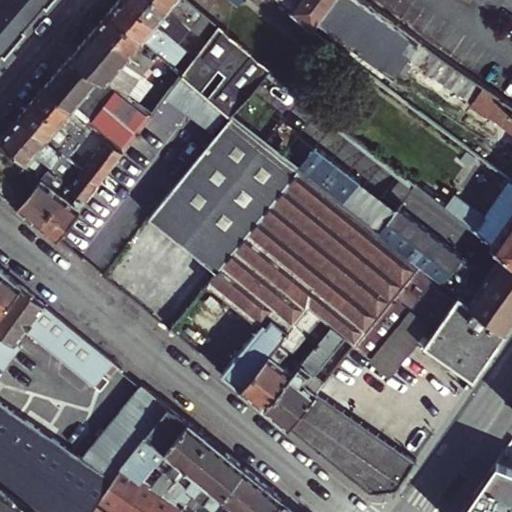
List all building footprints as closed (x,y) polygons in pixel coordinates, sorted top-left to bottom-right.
[(38,0),(0,0),(0,3),(26,25),(36,14),(44,5),(38,0)] [(166,58),(179,43),(157,24),(128,0),(119,0),(117,3),(111,11),(126,24),(159,53),(166,58)] [(185,37),(192,28),(159,0),(128,0),(157,24),(162,18),(185,37)] [(159,0),(192,28),(205,13),(190,0),(159,0)] [(261,0),(322,52),(330,42),(314,29),(290,8),(280,0),(261,0)] [(296,0),(290,8),(314,29),(323,17),(335,0),(296,0)] [(511,177),(511,179),(511,180),(511,105),(364,0),(335,0),(323,17),(396,74),(409,57),(475,103),(480,96),(495,106),(493,109),(494,116),(511,129),(511,177)] [(0,3),(0,32),(11,42),(14,39),(26,25),(0,3)] [(113,39),(147,69),(159,53),(126,24),(111,11),(104,18),(97,26),(113,39)] [(150,72),(147,69),(113,39),(97,26),(84,42),(70,57),(80,64),(106,82),(120,65),(141,82),(150,72)] [(424,189),(221,26),(184,74),(207,94),(229,112),(420,264),(423,266),(458,294),(464,285),(460,282),(473,264),(418,223),(413,228),(395,214),(409,195),(416,200),(424,189)] [(0,55),(11,42),(0,32),(0,55)] [(150,72),(155,76),(168,60),(166,58),(159,53),(147,69),(150,72)] [(153,115),(135,102),(106,82),(80,64),(70,57),(58,71),(46,85),(59,96),(95,127),(109,138),(125,152),(153,115)] [(153,115),(168,95),(184,74),(168,60),(155,76),(135,102),(153,115)] [(215,130),(229,112),(207,94),(184,74),(168,95),(215,130)] [(90,133),(95,127),(59,96),(46,85),(40,93),(33,100),(61,123),(66,117),(81,129),(83,126),(90,133)] [(69,142),(56,130),(61,123),(33,100),(27,107),(20,115),(47,139),(61,150),(66,154),(69,150),(65,147),(69,142)] [(420,264),(229,112),(215,130),(152,214),(173,231),(220,269),(248,235),(366,332),(420,264)] [(20,154),(28,161),(41,146),(56,158),(61,150),(47,139),(20,115),(11,127),(1,138),(20,154)] [(0,191),(19,207),(44,174),(38,170),(28,161),(20,154),(1,138),(0,139),(0,191)] [(84,170),(101,184),(125,152),(109,138),(84,170)] [(36,221),(59,190),(51,183),(57,175),(60,177),(73,160),(69,157),(66,154),(61,150),(56,158),(50,166),(44,174),(19,207),(29,215),(36,221)] [(38,170),(44,174),(50,166),(45,162),(38,170)] [(59,239),(81,210),(101,184),(84,170),(71,187),(69,185),(66,189),(71,192),(73,189),(80,195),(74,202),(63,193),(40,224),(49,232),(59,239)] [(511,180),(511,179),(488,212),(449,181),(442,187),(434,198),(456,215),(504,251),(511,257),(511,180)] [(38,223),(40,224),(63,193),(61,191),(59,190),(36,221),(38,223)] [(447,227),(456,215),(434,198),(430,195),(421,208),(447,227)] [(356,344),(366,332),(248,235),(220,269),(209,284),(261,325),(223,373),(233,380),(242,388),(254,373),(280,341),(294,323),(305,310),(313,316),(317,312),(322,317),(333,325),(349,338),(356,344)] [(469,302),(507,332),(511,324),(511,257),(504,251),(493,266),(469,302)] [(478,373),(507,332),(469,302),(458,294),(423,266),(420,264),(366,332),(356,344),(377,361),(393,342),(414,316),(434,331),(429,339),(445,350),(478,373)] [(0,314),(22,286),(14,279),(7,274),(0,282),(0,314)] [(90,511),(98,502),(114,480),(86,461),(0,401),(0,376),(20,348),(15,344),(25,330),(60,359),(80,333),(56,313),(22,286),(0,314),(0,482),(43,511),(90,511)] [(283,386),(294,373),(281,361),(289,351),(293,354),(322,317),(317,312),(313,316),(305,310),(294,323),(280,341),(254,373),(242,388),(255,398),(266,408),(283,386)] [(377,361),(398,377),(425,343),(429,339),(434,331),(414,316),(393,342),(377,361)] [(289,427),(317,392),(325,382),(319,377),(349,338),(333,325),(294,373),(283,386),(266,408),(278,418),(289,427)] [(60,359),(80,375),(99,348),(80,333),(60,359)] [(474,378),(478,373),(445,350),(429,339),(425,343),(435,350),(474,378)] [(80,375),(94,387),(112,366),(114,363),(115,361),(99,348),(80,375)] [(114,480),(134,453),(168,408),(169,406),(143,385),(86,461),(114,480)] [(289,427),(325,455),(352,420),(327,400),(317,392),(289,427)] [(189,511),(185,509),(165,496),(144,482),(148,476),(158,463),(188,422),(179,414),(169,406),(168,408),(134,453),(114,480),(98,502),(113,511),(189,511)] [(393,497),(412,468),(394,453),(352,420),(325,455),(378,499),(393,497)] [(169,490),(178,479),(208,438),(198,429),(188,422),(158,463),(165,468),(155,480),(148,476),(144,482),(165,496),(169,490)] [(196,494),(203,485),(227,453),(218,445),(208,438),(178,479),(186,485),(178,496),(169,490),(165,496),(185,509),(188,504),(196,494)] [(189,511),(212,511),(233,485),(246,468),(236,460),(227,453),(203,485),(196,494),(204,500),(197,510),(188,504),(185,509),(189,511)] [(511,511),(511,466),(501,462),(466,511),(511,511)] [(242,511),(264,483),(255,475),(246,468),(233,485),(212,511),(242,511)] [(43,511),(0,482),(0,511),(43,511)] [(272,511),(283,498),(273,490),(264,483),(242,511),(272,511)] [(299,511),(298,511),(283,498),(272,511),(299,511)] [(113,511),(98,502),(90,511),(113,511)]
